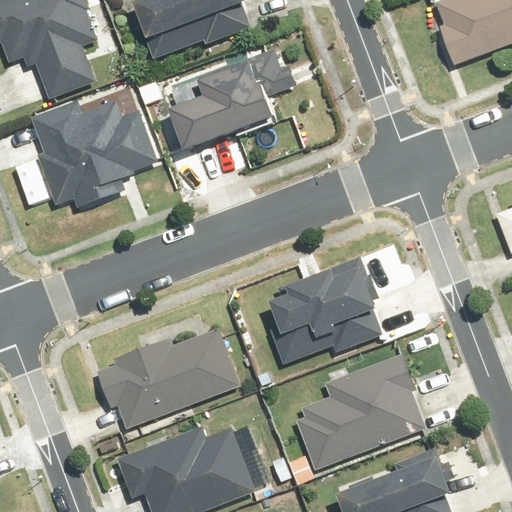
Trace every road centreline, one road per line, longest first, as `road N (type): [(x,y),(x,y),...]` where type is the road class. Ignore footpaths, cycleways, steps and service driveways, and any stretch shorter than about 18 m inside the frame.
road 1 (residential): [(0,305),(405,152)]
road 2 (residential): [(405,152),(511,425)]
road 3 (residential): [(73,511),(0,314)]
road 4 (residential): [(349,0),(405,152)]
